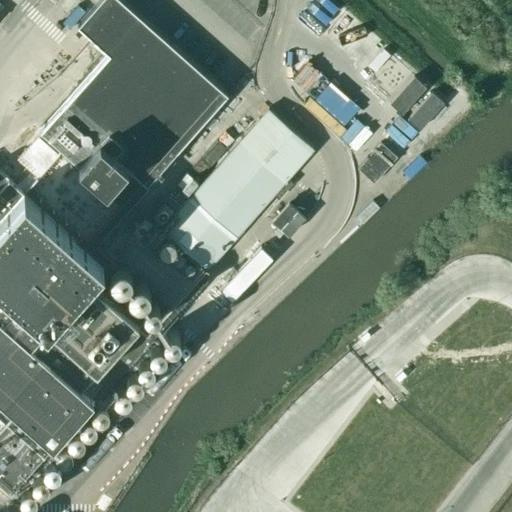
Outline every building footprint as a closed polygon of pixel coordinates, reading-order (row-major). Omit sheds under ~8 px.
[(225,93),(121,0),(96,0),(75,24),(107,52),(38,129),(123,206),(225,93)] [(362,58),(379,40),(345,7),(328,25),(362,58)] [(404,69),(390,85),(396,90),(385,102),(422,136),(447,109),(404,69)] [(246,107),(230,93),(191,137),(207,151),(246,107)] [(268,107),(161,228),(206,268),(313,147),(268,107)] [(373,182),(397,155),(380,140),(356,167),(373,182)] [(102,260),(23,190),(0,215),(0,481),(20,500),(21,500),(161,342),(87,276),(102,260)]
